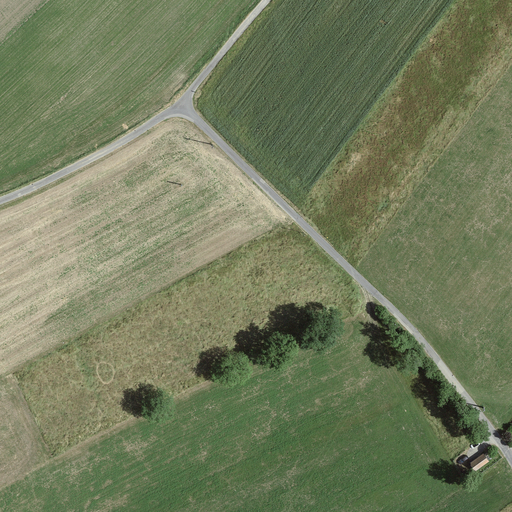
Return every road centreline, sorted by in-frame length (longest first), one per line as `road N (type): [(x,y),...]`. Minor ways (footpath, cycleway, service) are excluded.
road 1 (unclassified): [(182,105),(414,332),(511,463)]
road 2 (unclassified): [(182,105),(0,201)]
road 3 (unclassified): [(269,0),(182,105)]
